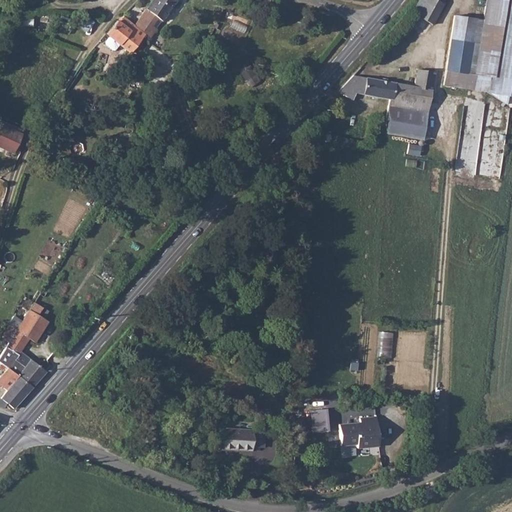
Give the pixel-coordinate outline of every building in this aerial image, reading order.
[(158,30),(179,0),(154,0),(141,18),(158,30)] [(445,0),(416,0),(405,13),(431,26),(445,0)] [(511,0),(485,0),(483,19),(498,21),(492,75),(490,92),(511,94),(511,0)] [(117,19),(107,32),(111,35),(106,40),(106,42),(112,48),(114,49),(120,43),(134,24),(124,15),(120,21),(117,19)] [(447,69),(492,75),(498,21),(483,19),(453,15),(447,69)] [(134,24),(120,43),(131,52),(145,34),(134,24)] [(351,76),(333,96),(351,98),(356,93),(390,97),(389,105),(422,109),(425,97),(431,98),(436,68),(416,65),(413,85),(387,81),(387,76),(376,75),(375,79),(351,76)] [(445,86),(490,92),(492,75),(447,69),(445,86)] [(464,106),(456,169),(468,171),(469,165),(472,165),(478,123),(480,113),(473,112),(474,107),(464,106)] [(19,133),(0,123),(0,144),(12,150),(19,133)] [(407,155),(419,156),(420,145),(408,143),(407,155)] [(454,277),(471,278),(472,267),(456,266),(454,277)] [(0,351),(0,363),(31,387),(42,371),(20,351),(27,338),(32,342),(48,322),(44,317),(48,310),(33,299),(18,323),(10,320),(0,336),(7,340),(0,351)] [(390,357),(390,333),(378,333),(377,357),(390,357)] [(105,356),(96,366),(104,372),(111,362),(105,356)] [(15,407),(31,387),(0,363),(0,369),(1,370),(0,371),(0,385),(4,389),(0,394),(0,407),(2,408),(5,407),(12,411),(15,407)] [(69,437),(91,402),(72,390),(50,424),(69,437)] [(309,412),(309,432),(326,432),(326,412),(309,412)] [(366,442),(375,441),(372,415),(354,416),(355,422),(333,425),(336,446),(353,445),(354,449),(366,448),(366,442)] [(114,448),(120,428),(102,423),(96,443),(114,448)] [(214,424),(211,447),(246,450),(247,444),(258,446),(260,428),(214,424)]
